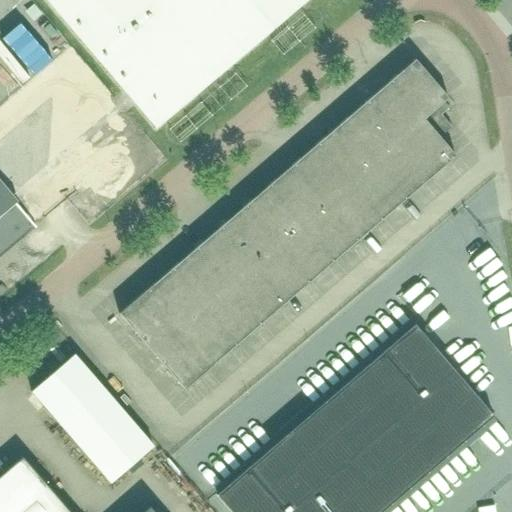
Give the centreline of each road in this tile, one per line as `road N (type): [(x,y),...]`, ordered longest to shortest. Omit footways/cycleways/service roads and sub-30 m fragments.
road 1 (unclassified): [(0,332),(399,0)]
road 2 (unclassified): [(511,125),(492,42),(455,0)]
